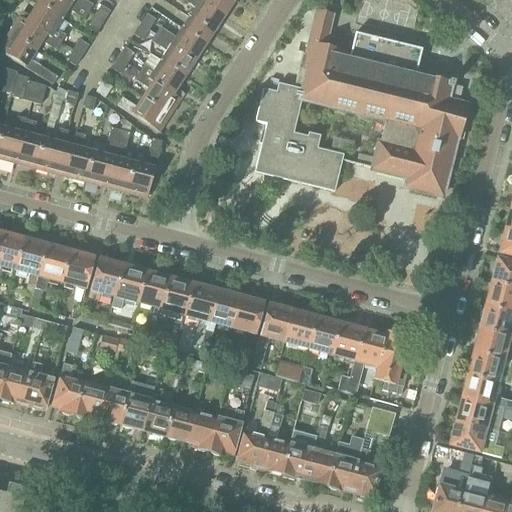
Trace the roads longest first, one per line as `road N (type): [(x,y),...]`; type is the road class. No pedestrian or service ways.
road 1 (residential): [(451,313),(180,243)]
road 2 (tertiary): [(271,511),(0,442)]
road 3 (residential): [(180,243),(211,117),(289,0)]
road 4 (residential): [(451,313),(511,64)]
road 5 (residential): [(404,511),(451,313)]
road 6 (residential): [(180,243),(0,192)]
